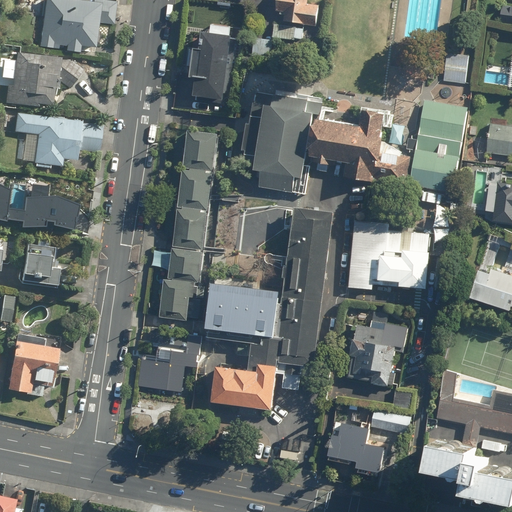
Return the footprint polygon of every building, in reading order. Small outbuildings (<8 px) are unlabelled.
[(85,46),(102,47),(104,22),(117,23),(119,2),(95,0),(48,0),(45,47),(61,49),(62,44),(69,45),(69,51),(84,53),(85,46)] [(282,0),(281,9),(289,10),(288,19),(306,22),(308,11),(320,13),(321,3),(311,2),(311,0),(282,0)] [(307,26),(276,23),(275,37),(306,40),(307,26)] [(228,98),(236,26),(215,24),(215,31),(205,30),(203,48),(200,48),(196,75),(201,75),(199,94),(228,98)] [(275,38),(258,37),(257,57),(274,58),(275,38)] [(471,54),(448,52),(446,79),(468,82),(471,54)] [(64,60),(64,56),(18,53),(16,85),(9,85),(8,104),(41,106),(41,104),(56,105),(58,88),(62,89),(63,81),(72,89),(86,70),(74,61),(64,60)] [(319,103),(252,92),(237,180),(305,191),(319,103)] [(468,105),(420,97),(405,190),(453,198),(468,105)] [(360,128),(322,121),(316,158),(343,163),(341,177),(377,183),(390,113),(363,108),(360,128)] [(28,133),(25,166),(54,169),(55,165),(66,166),(66,158),(82,160),(83,148),(102,149),(104,128),(86,127),(86,119),(19,112),(17,132),(28,133)] [(407,124),(393,123),(392,142),(405,143),(407,124)] [(511,124),(493,123),(490,151),(511,153),(511,124)] [(192,128),(175,276),(206,279),(223,132),(192,128)] [(96,174),(80,173),(78,190),(95,191),(96,174)] [(511,181),(490,179),(487,209),(497,211),(497,219),(511,220),(511,181)] [(0,180),(0,216),(6,218),(7,216),(23,217),(22,223),(46,223),(53,221),(74,227),(78,200),(57,192),(49,193),(49,183),(32,181),(31,193),(26,193),(24,206),(9,204),(11,186),(0,180)] [(456,205),(441,204),(438,241),(453,243),(456,205)] [(214,283),(208,335),(252,340),(249,369),(218,365),(214,402),(277,409),(279,388),(301,390),(303,376),(315,377),(334,212),(293,207),(284,291),(214,283)] [(379,283),(430,287),(434,231),(394,227),(394,221),(358,218),(352,289),(378,291),(379,283)] [(3,263),(12,263),(16,258),(18,238),(0,236),(0,268),(3,269),(3,263)] [(65,268),(57,267),(59,248),(51,247),(51,242),(41,241),(40,245),(29,244),(24,284),(55,287),(62,288),(65,268)] [(496,271),(483,267),(474,295),(511,307),(511,270),(497,266),(496,271)] [(205,281),(169,277),(165,315),(200,319),(205,281)] [(2,320),(14,322),(18,297),(6,295),(2,320)] [(388,327),(361,325),(360,338),(357,337),(356,354),(361,355),(360,373),(379,375),(378,382),(394,384),(398,346),(410,347),(412,325),(388,323),(388,327)] [(64,348),(62,347),(64,337),(43,333),(42,336),(20,332),(19,339),(18,339),(8,390),(45,397),(48,381),(57,383),(64,348)] [(142,360),(138,386),(182,392),(186,367),(198,369),(203,336),(190,334),(187,354),(172,352),(170,365),(142,360)] [(462,373),(450,370),(440,417),(471,424),(468,435),(481,438),(484,425),(511,431),(511,413),(455,401),(462,373)] [(413,432),(416,416),(396,412),(396,416),(377,412),(375,425),(413,432)] [(363,467),(384,470),(388,445),(371,442),(373,427),(339,420),(332,454),(364,460),(363,467)] [(470,487),(511,495),(511,469),(491,465),(493,456),(475,452),(476,447),(452,442),(438,439),(433,463),(473,472),(470,487)] [(0,511),(21,511),(22,508),(18,507),(20,497),(0,493),(0,511)]
